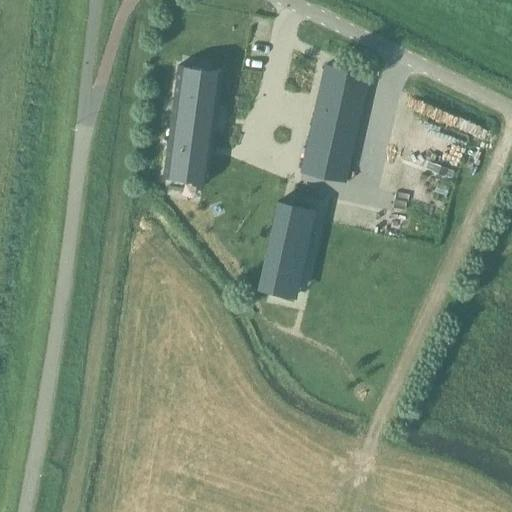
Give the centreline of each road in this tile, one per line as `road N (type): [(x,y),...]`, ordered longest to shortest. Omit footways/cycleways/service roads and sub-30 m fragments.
road 1 (unclassified): [(19,511),(83,112),(131,0)]
road 2 (unclassified): [(511,112),(282,0)]
